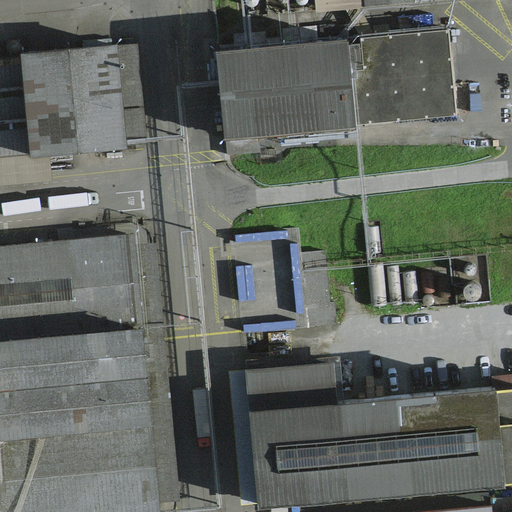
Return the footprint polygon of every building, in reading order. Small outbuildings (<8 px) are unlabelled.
[(214,37),(224,125),(359,111),(360,119),(459,108),(449,21),(354,31),(353,22),(214,37)] [(0,149),(120,140),(113,52),(0,60),(0,149)] [(127,148),(144,147),(142,123),(126,124),(127,148)] [(0,189),(30,189),(30,168),(0,168),(0,189)] [(0,511),(92,511),(154,507),(130,229),(0,240),(0,511)] [(234,236),(242,330),(303,325),(296,231),(234,236)] [(261,500),(511,477),(511,378),(340,394),(337,356),(249,364),(261,500)] [(360,511),(511,511),(511,509),(492,511),(491,501),(360,511)]
